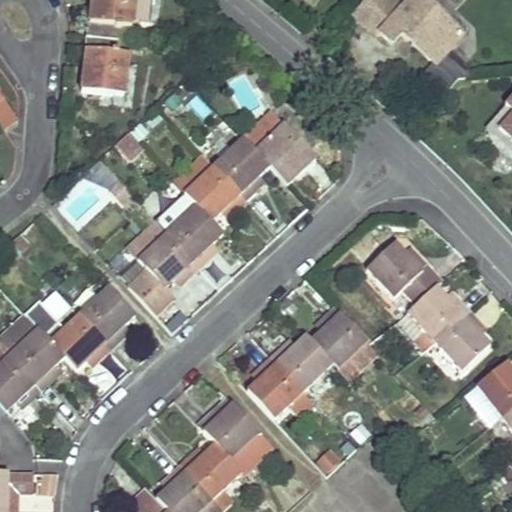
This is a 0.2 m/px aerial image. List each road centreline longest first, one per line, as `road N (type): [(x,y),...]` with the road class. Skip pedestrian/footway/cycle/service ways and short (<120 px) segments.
road 1 (residential): [(80,511),(86,467),(103,433),(406,153)]
road 2 (residential): [(226,0),(406,153)]
road 3 (residential): [(406,153),(511,264)]
road 4 (residential): [(0,215),(29,194),(40,81)]
